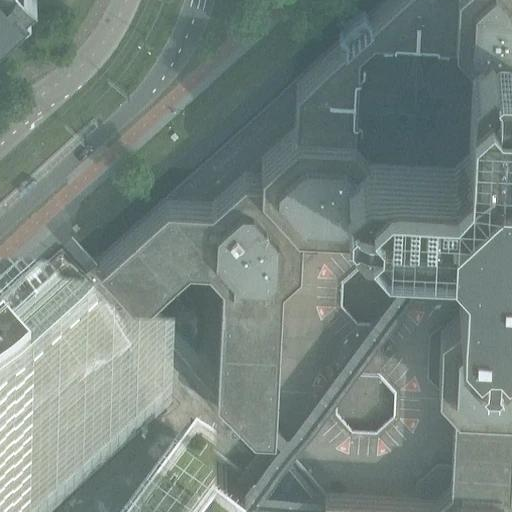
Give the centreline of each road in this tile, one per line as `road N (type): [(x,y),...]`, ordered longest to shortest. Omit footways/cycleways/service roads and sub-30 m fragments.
road 1 (secondary): [(0,228),(156,83),(174,62),(199,0)]
road 2 (secondary): [(129,0),(81,69),(0,140)]
road 3 (unknown): [(0,392),(22,420),(62,425),(109,457),(130,511)]
